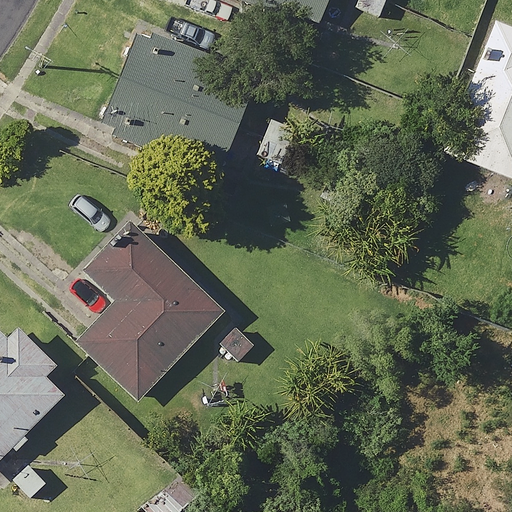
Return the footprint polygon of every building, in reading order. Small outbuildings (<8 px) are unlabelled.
[(318,0),(254,0),(311,19),(318,0)] [(381,0),(350,0),(349,7),(377,15),(381,0)] [(511,24),(483,13),(431,148),(511,179),(511,176),(511,24)] [(246,65),(127,22),(94,114),(212,157),(246,65)] [(361,175),(325,162),(312,196),(348,210),(361,175)] [(212,311),(120,225),(80,268),(111,296),(69,341),(131,398),(212,311)] [(0,446),(60,382),(0,326),(0,446)]
